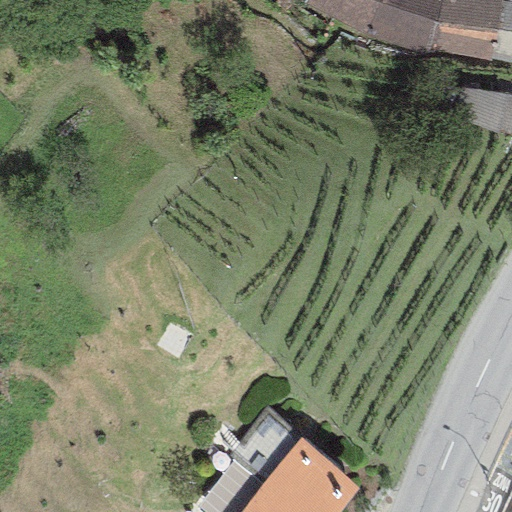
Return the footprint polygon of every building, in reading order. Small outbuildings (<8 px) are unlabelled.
[(311,0),(361,26),(372,0),(311,0)] [(434,0),(372,0),(361,26),(424,45),(434,0)] [(434,0),(424,45),(456,50),(458,44),(487,49),(495,0),(434,0)] [(511,0),(495,0),(487,49),(511,53),(511,0)] [(459,103),(511,124),(511,90),(471,74),(459,103)] [(319,511),(359,461),(302,418),(229,511),(319,511)] [(511,511),(511,491),(498,511),(511,511)]
